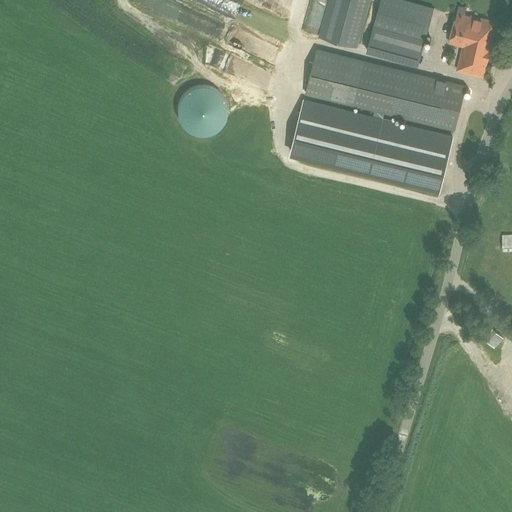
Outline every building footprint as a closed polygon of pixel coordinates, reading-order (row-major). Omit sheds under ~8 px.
[(370,0),(329,0),(319,36),(357,47),(370,0)] [(425,38),(434,7),(407,0),(381,0),(375,24),(425,38)] [(471,15),(458,12),(450,41),(464,45),(465,46),(463,52),(462,52),(458,69),(484,75),(488,60),(489,60),(491,50),(490,49),(497,21),(471,15)] [(419,63),(425,40),(375,26),(368,49),(419,63)] [(455,129),(466,85),(317,48),(306,92),(384,111),(455,129)] [(453,136),(303,99),(290,151),(440,188),(453,136)] [(504,250),(511,249),(511,234),(503,234),(504,250)] [(495,346),(504,337),(490,324),(481,333),(495,346)]
